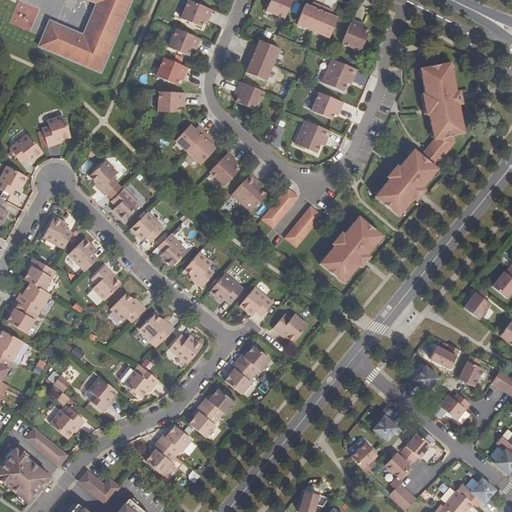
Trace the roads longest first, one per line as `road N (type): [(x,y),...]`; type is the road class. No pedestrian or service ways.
road 1 (residential): [(40,511),(95,450),(175,409),(231,340),(169,294),(53,179),(0,278)]
road 2 (residential): [(243,0),(210,80),(211,99),(262,154),(305,179),(350,158),(406,4)]
road 3 (residential): [(353,359),(509,169)]
road 4 (residential): [(353,359),(511,491)]
road 5 (residential): [(227,511),(353,359)]
